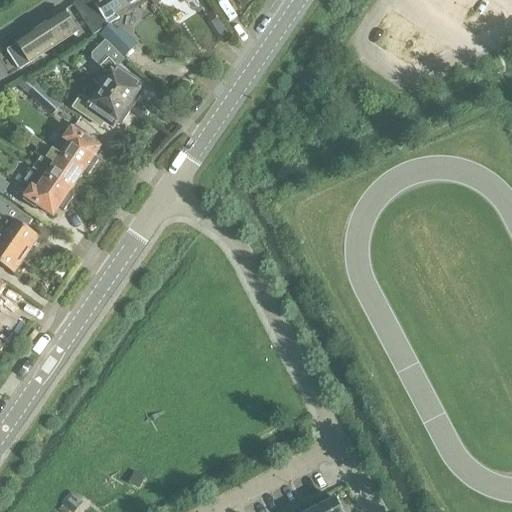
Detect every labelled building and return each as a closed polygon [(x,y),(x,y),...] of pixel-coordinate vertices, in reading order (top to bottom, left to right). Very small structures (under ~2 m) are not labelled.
[(90,0),(82,0),(74,7),(94,37),(108,28),(90,0)] [(140,0),(103,0),(95,5),(108,25),(119,18),(117,15),(140,0)] [(236,0),(243,8),(252,0),(236,0)] [(17,42),(31,64),(78,33),(63,11),(17,42)] [(123,58),(132,49),(110,27),(101,36),(123,58)] [(102,90),(132,110),(141,97),(138,94),(143,87),(116,68),(124,59),(123,58),(105,41),(87,60),(96,68),(101,71),(102,70),(111,76),(102,90)] [(26,74),(17,84),(27,94),(37,84),(26,74)] [(37,84),(27,94),(49,115),(58,105),(37,84)] [(88,117),(91,111),(116,128),(121,120),(124,122),(132,110),(102,90),(94,102),(82,97),(74,108),(88,117)] [(75,127),(67,140),(62,137),(53,150),(53,151),(84,173),(85,173),(90,176),(100,161),(95,158),(100,149),(85,139),(87,135),(75,127)] [(53,151),(53,150),(49,147),(33,170),(70,195),(70,194),(84,173),(53,151)] [(70,195),(33,170),(24,184),(33,190),(25,202),(37,211),(39,207),(54,217),(60,209),(65,212),(75,197),(70,194),(70,195)] [(0,194),(2,197),(10,186),(0,178),(0,194)] [(0,239),(27,258),(40,238),(27,230),(33,221),(0,198),(0,239)] [(0,265),(15,275),(17,273),(27,258),(0,239),(0,265)] [(342,511),(337,500),(313,511),(342,511)]
